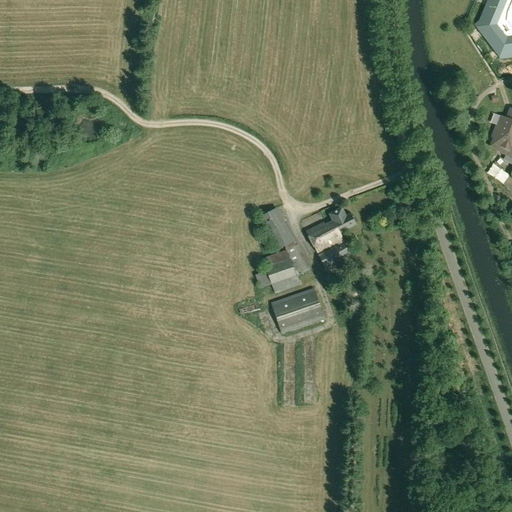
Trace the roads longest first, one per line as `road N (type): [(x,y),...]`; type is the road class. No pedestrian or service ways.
road 1 (track): [(0,89),(105,91),(145,122),(204,120),(236,132),(268,152),(285,198),(307,208),(419,168)]
road 2 (tertiary): [(511,428),(396,90),(386,0)]
